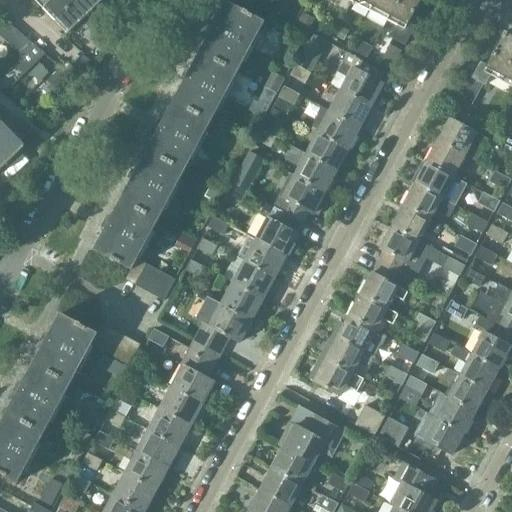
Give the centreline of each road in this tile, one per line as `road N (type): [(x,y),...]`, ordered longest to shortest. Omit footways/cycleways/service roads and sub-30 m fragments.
road 1 (residential): [(471,0),(198,511)]
road 2 (residential): [(0,288),(155,0)]
